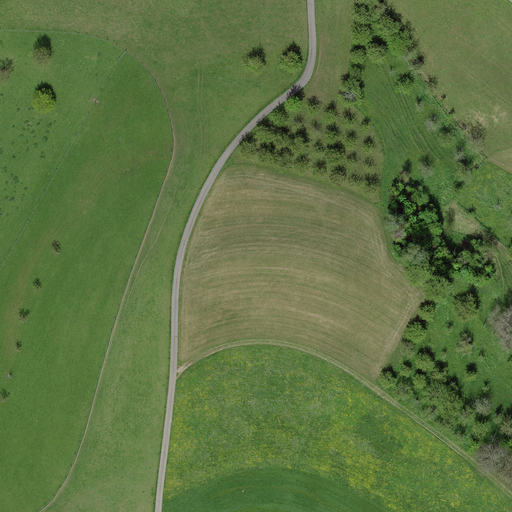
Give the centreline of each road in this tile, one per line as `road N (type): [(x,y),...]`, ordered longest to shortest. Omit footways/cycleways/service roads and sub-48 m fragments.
road 1 (residential): [(159,511),(183,258),(223,161),(307,77),(311,0)]
road 2 (track): [(511,486),(347,359),(301,339),(223,337),(174,377)]
